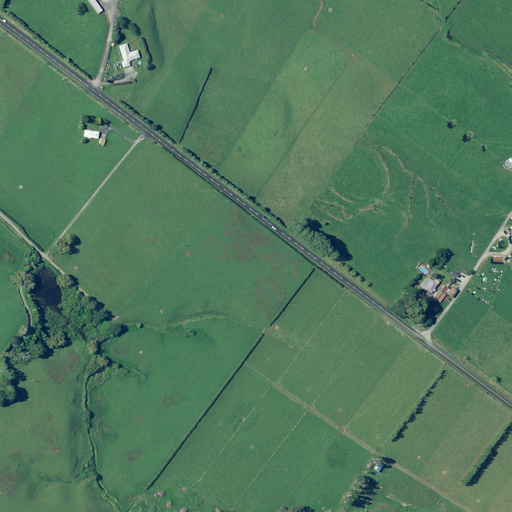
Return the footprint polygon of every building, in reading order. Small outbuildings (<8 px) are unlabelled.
[(101,11),(93,0),(87,0),(97,14),(101,11)] [(129,53),(126,44),(118,46),(123,61),(120,62),(122,68),(130,66),(128,61),(139,58),(136,50),(129,53)] [(98,132),(84,130),(83,137),(97,139),(98,132)] [(428,281),(426,284),(423,289),(430,293),(431,291),(433,292),(434,290),(433,289),(436,284),(432,282),(431,283),(428,281)] [(447,294),(450,290),(443,285),(438,291),(438,290),(432,298),(439,304),(446,294),(447,294)] [(457,292),(452,288),(447,294),(453,298),(457,292)] [(382,466),(377,462),(372,468),(378,472),(382,466)]
